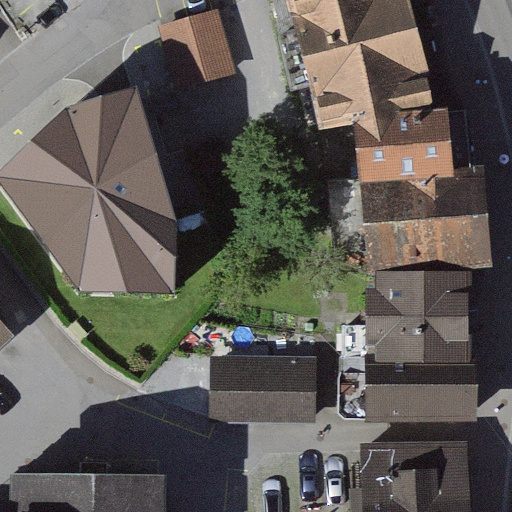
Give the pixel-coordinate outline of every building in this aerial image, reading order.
[(291,0),(300,34),(283,39),(294,92),(313,87),(325,129),(359,125),(427,118),(396,0),(291,0)] [(214,16),(165,30),(181,88),(231,74),(214,16)] [(138,110),(67,131),(0,194),(0,206),(45,272),(108,365),(180,319),(178,245),(160,184),(138,110)] [(427,118),(359,125),(363,179),(469,173),(465,114),(427,118)] [(381,279),(465,278),(465,265),(484,264),(481,204),(475,173),(469,173),(363,179),(328,181),(329,220),(341,220),(342,233),(364,233),(367,277),(381,279)] [(346,329),(345,360),(465,360),(465,278),(381,279),(381,296),(370,297),(370,329),(346,329)] [(349,420),(464,419),(465,360),(345,360),(344,416),(349,420)] [(309,368),(218,367),(218,420),(309,421),(309,368)] [(470,511),(465,450),(363,451),(365,511),(470,511)] [(0,511),(152,511),(152,484),(0,487),(0,511)]
